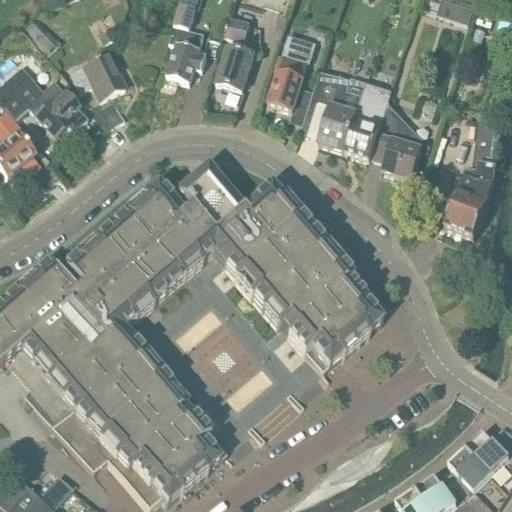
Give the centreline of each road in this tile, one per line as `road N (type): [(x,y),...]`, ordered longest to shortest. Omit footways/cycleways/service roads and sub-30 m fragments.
road 1 (unclassified): [(436,358),(389,260),(274,165),(240,148),(172,144),(139,158),(0,260)]
road 2 (unclassified): [(220,511),(436,358)]
